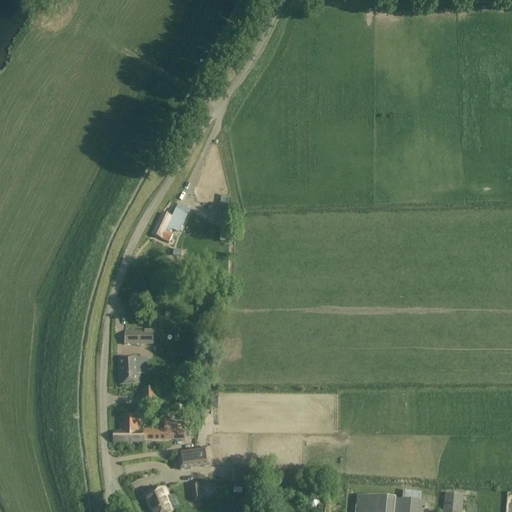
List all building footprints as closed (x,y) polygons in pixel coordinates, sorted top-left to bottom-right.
[(169,244),(173,235),(170,234),(172,230),(179,233),(187,215),(189,209),(178,204),(172,218),(162,214),(161,213),(150,234),(151,235),(169,244)] [(221,226),(220,240),(228,241),(230,227),(232,210),(223,209),(221,226)] [(125,337),(125,345),(141,346),(142,332),(136,332),(125,332),(125,337)] [(139,359),(118,360),(119,386),(139,385),(139,361),(141,361),(141,359),(139,359)] [(156,392),(142,391),(141,411),(155,412),(156,392)] [(185,412),(185,421),(199,421),(200,412),(198,412),(195,412),(185,412)] [(113,434),(113,443),(116,443),(123,443),(144,443),(144,441),(185,441),(185,430),(184,430),(184,423),(164,423),(164,430),(140,429),(141,417),(138,417),(131,416),(130,416),(120,416),(119,433),(118,433),(113,433),(113,434)] [(209,448),(177,453),(180,472),(212,467),(209,448)] [(235,470),(232,470),(232,482),(246,482),(246,471),(235,470)] [(201,484),(190,485),(192,502),(203,501),(201,484)] [(170,496),(166,487),(144,497),(150,511),(172,511),(166,498),(170,496)] [(461,511),(463,496),(445,494),(443,511),(461,511)] [(357,496),(355,511),(424,511),(425,503),(421,503),(402,501),(397,500),(383,499),(357,496)] [(317,497),(312,497),(308,500),(308,505),(311,509),(316,509),(320,506),(320,501),(317,497)]
